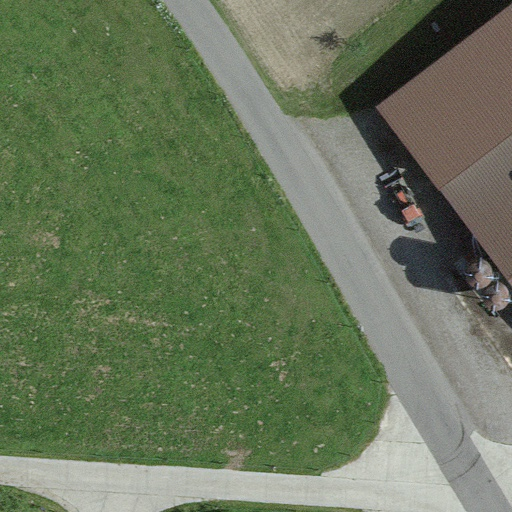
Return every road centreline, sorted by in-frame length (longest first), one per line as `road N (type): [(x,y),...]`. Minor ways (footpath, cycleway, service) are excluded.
road 1 (unclassified): [(187,0),(495,509)]
road 2 (unclassified): [(0,470),(495,509)]
